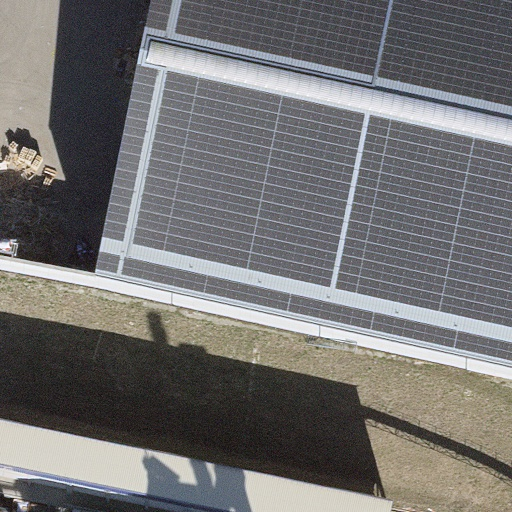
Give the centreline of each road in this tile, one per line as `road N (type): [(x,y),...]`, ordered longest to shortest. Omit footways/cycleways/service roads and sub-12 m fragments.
road 1 (unknown): [(413,0),(407,55),(363,74),(326,41),(325,0)]
road 2 (unknown): [(77,0),(198,28)]
